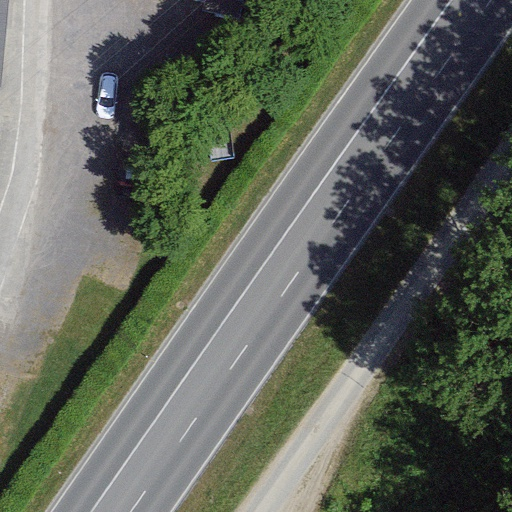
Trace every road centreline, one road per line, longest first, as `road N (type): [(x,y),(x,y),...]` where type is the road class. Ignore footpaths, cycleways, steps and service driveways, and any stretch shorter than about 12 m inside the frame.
road 1 (primary): [(473,0),(111,511)]
road 2 (track): [(262,511),(511,156)]
